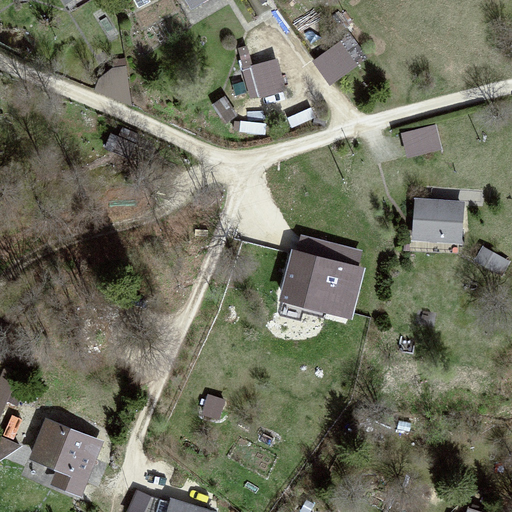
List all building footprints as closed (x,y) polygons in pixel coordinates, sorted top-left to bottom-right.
[(331,82),(354,66),(339,44),(316,60),(331,82)] [(283,88),(274,61),(246,70),(254,97),(283,88)] [(114,136),(109,148),(132,158),(142,136),(126,129),(122,139),(114,136)] [(411,233),(459,238),(463,204),(415,199),(411,233)] [(358,269),(294,251),(281,294),(345,313),(358,269)] [(0,378),(0,410),(16,374),(4,369),(0,378)] [(89,439),(48,422),(34,456),(65,469),(59,483),(77,491),(91,456),(83,453),(89,439)] [(0,437),(0,458),(19,445),(1,436),(0,437)] [(174,498),(169,511),(217,511),(218,511),(174,498)]
